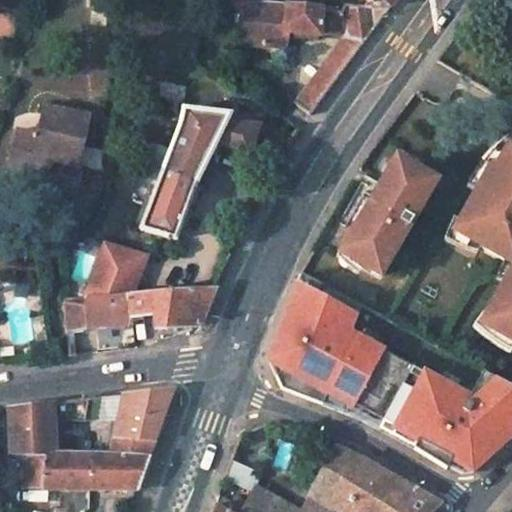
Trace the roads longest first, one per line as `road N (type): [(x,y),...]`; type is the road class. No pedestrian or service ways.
road 1 (primary): [(236,386),(319,200),(454,0)]
road 2 (primary): [(416,0),(291,183),(206,374)]
road 3 (residential): [(475,502),(368,440),(236,386)]
road 4 (residential): [(206,374),(167,365),(0,388)]
road 5 (primary): [(206,374),(158,511)]
road 6 (primary): [(188,511),(236,386)]
